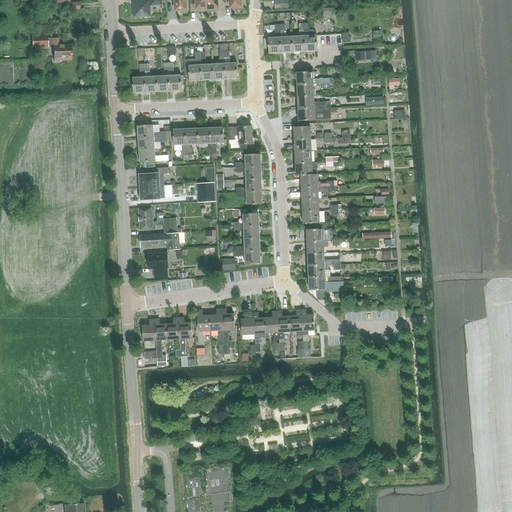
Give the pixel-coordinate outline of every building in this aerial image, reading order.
[(150,0),(133,1),(134,18),(151,17),(151,6),(161,5),(161,0),(150,0)] [(175,0),(176,11),(179,11),(179,14),(180,14),(180,13),(187,13),(186,0),(175,0)] [(207,0),(196,0),(197,10),(199,10),(199,12),(208,12),(208,13),(207,0)] [(207,0),(208,13),(208,12),(217,11),(217,9),(219,9),(218,0),(207,0)] [(230,0),(231,8),(234,8),(234,11),(235,11),(235,10),(242,10),(241,1),(244,0),(243,0),(230,0)] [(299,37),(293,37),(294,52),(306,51),(305,36),(304,24),(299,24),(299,37)] [(309,24),(304,24),(305,36),(306,51),(318,51),(317,33),(313,30),(309,30),(309,24)] [(275,38),(269,38),(270,53),(282,53),(281,38),(280,25),(275,26),(275,38)] [(285,25),(280,25),(281,38),(282,53),(294,52),(293,37),(285,37),(285,25)] [(48,36),(32,36),(33,47),(48,47),(48,46),(54,46),(54,61),(72,60),(72,45),(59,46),(59,38),(48,38),(48,36)] [(229,48),(236,48),(236,55),(244,55),(243,37),(229,38),(229,48)] [(169,56),(176,55),(176,41),(168,41),(169,56)] [(220,64),(213,65),(214,80),(226,79),(225,64),(225,58),(225,51),(228,51),(227,44),(220,45),(220,51),(220,64)] [(203,48),(197,48),(197,52),(200,52),(201,60),(206,59),(206,52),(203,52),(203,48)] [(15,55),(4,59),(9,78),(12,77),(14,84),(25,81),(22,72),(31,69),(28,59),(35,57),(33,50),(21,53),(20,52),(14,53),(15,55)] [(196,60),(185,60),(186,76),(190,76),(190,81),(202,80),(201,65),(201,60),(200,52),(197,52),(195,52),(196,60)] [(173,63),(168,63),(168,70),(169,70),(169,76),(170,76),(170,91),(183,90),(182,75),(174,76),(173,63)] [(230,64),(225,64),(226,79),(238,79),(237,63),(230,64)] [(202,65),(201,65),(202,80),(214,80),(213,65),(202,65)] [(296,74),(297,86),(313,85),(323,85),(329,85),(328,79),(313,80),(313,73),(296,74)] [(169,76),(157,77),(158,92),(170,91),(170,76),(169,76)] [(157,77),(145,78),(146,92),(158,92),(157,77)] [(145,78),(133,78),(134,93),(146,92),(145,78)] [(297,98),(314,97),(313,85),(297,86),(297,98)] [(323,108),(326,108),(326,103),(314,103),(314,97),(297,98),(298,110),(323,109),(323,108)] [(299,122),(315,121),(314,114),(334,113),(334,108),(326,108),(323,108),(323,109),(298,110),(299,122)] [(153,125),(138,126),(138,138),(170,136),(170,132),(153,133),(153,125)] [(240,144),(252,144),(252,126),(228,127),(228,140),(235,140),(235,136),(240,136),(240,144)] [(212,154),(210,128),(197,129),(198,144),(208,143),(208,147),(206,147),(207,155),(212,154)] [(224,142),(223,128),(210,128),(212,154),(217,154),(216,147),(215,147),(215,143),(224,142)] [(310,128),(294,128),(294,140),(310,140),(310,128)] [(198,144),(197,129),(185,130),(186,144),(186,155),(187,155),(192,155),(191,148),(190,144),(198,144)] [(186,155),(186,144),(185,130),(172,130),(173,145),(182,145),(182,148),(182,160),(187,160),(187,155),(186,155)] [(170,136),(138,138),(139,150),(154,149),(161,149),(160,142),(171,142),(170,136)] [(310,140),(294,140),(295,152),(311,152),(310,140)] [(154,149),(139,150),(140,163),(155,162),(168,161),(168,156),(155,156),(154,149)] [(311,152),(295,152),(295,165),(311,164),(311,152)] [(261,167),(261,154),(246,155),(246,163),(241,164),(241,162),(235,163),(235,168),(261,167)] [(376,158),(375,167),(385,167),(385,158),(376,158)] [(311,164),(295,165),(296,177),(301,176),(312,176),(312,175),(312,169),(316,169),(316,163),(311,164)] [(262,179),(261,167),(235,168),(235,173),(242,173),(242,172),(247,171),(247,180),(262,179)] [(140,177),(139,177),(139,183),(141,183),(141,187),(164,186),(163,174),(169,174),(168,168),(156,168),(157,174),(140,175),(140,177)] [(312,176),(301,176),(302,188),(335,187),(337,187),(337,181),(327,182),(327,183),(321,184),(321,182),(318,182),(317,175),(312,175),(312,176)] [(243,188),(236,188),(236,192),(262,191),(262,179),(247,180),(247,188),(243,188)] [(214,183),(197,184),(198,196),(199,196),(199,203),(215,202),(214,183)] [(141,192),(140,192),(140,198),(142,198),(142,199),(165,198),(164,186),(141,187),(141,188),(141,192)] [(335,187),(302,188),(302,201),(318,200),(318,192),(327,191),(327,193),(335,192),(335,187)] [(262,204),(262,191),(236,192),(236,198),(244,197),(244,196),(248,196),(248,204),(262,204)] [(318,200),(302,201),(303,213),(319,212),(318,200)] [(177,228),(176,218),(163,219),(163,213),(156,213),(157,221),(153,222),(152,208),(139,209),(140,231),(154,230),(153,227),(158,226),(157,224),(164,223),(165,233),(182,232),(181,229),(177,228)] [(240,222),(234,222),(234,227),(245,226),(260,226),(260,213),(248,214),(248,209),(243,210),(244,214),(245,214),(245,222),(240,223),(240,222)] [(319,212),(303,213),(303,225),(313,224),(320,224),(319,212)] [(313,230),(307,231),(307,243),(322,242),(328,242),(332,242),(333,242),(333,229),(327,230),(326,227),(323,224),(320,224),(313,224),(313,227),(313,230)] [(245,226),(234,227),(234,232),(241,231),(240,231),(245,230),(246,239),(261,238),(260,226),(245,226)] [(179,251),(178,234),(162,234),(154,235),(141,236),(141,248),(166,246),(166,252),(179,251)] [(246,247),(234,247),(234,252),(246,251),(262,251),(261,238),(246,239),(246,247)] [(322,242),(307,243),(307,246),(308,255),(324,254),(323,247),(328,246),(328,242),(322,242)] [(390,251),(379,250),(378,259),(390,259),(390,251)] [(246,251),(234,252),(234,255),(234,257),(242,257),(242,256),(247,256),(247,264),(262,263),(262,251),(246,251)] [(167,254),(148,255),(149,268),(156,268),(156,272),(155,272),(155,278),(167,278),(167,267),(168,267),(167,254)] [(324,254),(308,255),(308,261),(308,267),(325,266),(328,266),(334,265),(341,265),(341,261),(324,261),(324,260),(324,254)] [(234,261),(223,261),(223,271),(235,270),(234,261)] [(325,266),(308,267),(309,276),(309,279),(321,278),(322,278),(325,278),(329,278),(329,271),(328,271),(328,266),(325,266)] [(321,278),(309,279),(310,291),(317,290),(318,300),(325,300),(325,292),(343,291),(343,282),(342,282),(342,277),(329,278),(325,278),(322,278),(321,278)] [(224,355),(225,355),(230,354),(230,347),(229,340),(228,331),(235,331),(234,315),(227,315),(227,310),(222,311),(223,331),(223,341),(224,348),(224,355)] [(211,332),(223,331),(222,311),(217,311),(218,316),(210,317),(211,332)] [(307,311),(301,312),(303,337),(308,336),(308,332),(315,331),(314,316),(307,316),(307,311)] [(211,332),(210,317),(203,317),(203,312),(198,312),(199,333),(211,332)] [(297,317),(290,318),(291,333),(297,332),(297,337),(302,337),(303,337),(301,312),(297,312),(297,317)] [(273,318),(266,319),(267,334),(273,334),(274,340),(279,340),(279,334),(277,313),(273,313),(273,318)] [(283,313),(277,313),(279,334),(279,340),(284,339),(283,333),(291,333),(290,318),(283,318),(283,313)] [(249,320),(242,320),(243,336),(254,335),(255,335),(254,314),(249,314),(249,320)] [(259,314),(254,314),(255,335),(255,345),(256,352),(261,352),(260,345),(259,345),(259,339),(266,338),(266,334),(267,334),(266,319),(259,319),(259,314)] [(174,324),(167,325),(168,340),(180,339),(179,319),(174,319),(174,324)] [(184,319),(179,319),(180,339),(181,351),(181,358),(182,367),(188,367),(188,358),(186,358),(185,350),(186,350),(185,339),(192,339),(192,323),(184,324),(184,319)] [(160,320),(155,321),(156,341),(157,352),(157,359),(157,360),(163,360),(162,340),(168,340),(167,325),(160,325),(160,320)] [(150,326),(143,326),(144,341),(156,341),(155,321),(150,321),(150,326)] [(262,485),(259,479),(252,484),(255,489),(262,485)]
